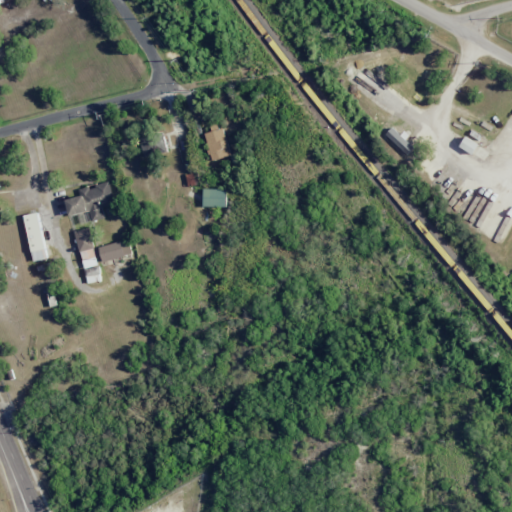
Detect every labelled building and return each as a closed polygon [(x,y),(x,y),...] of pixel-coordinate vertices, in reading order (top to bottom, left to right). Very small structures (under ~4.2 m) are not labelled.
[(204,133),(211,161),(231,156),(224,128),(204,133)] [(143,157),(169,152),(166,135),(140,139),(143,157)] [(460,148),(473,153),(476,144),(464,139),(460,148)] [(422,165),(447,191),(452,185),(427,161),(422,165)] [(66,200),(70,216),(89,211),(92,222),(105,218),(103,207),(115,204),(110,181),(79,189),(80,196),(66,200)] [(227,189),(203,188),(203,207),(227,207),(227,189)] [(48,259),(38,212),(24,215),(34,262),(48,259)] [(101,280),(90,228),(75,231),(87,284),(101,280)] [(103,262),(133,254),(128,239),(99,248),(103,262)]
